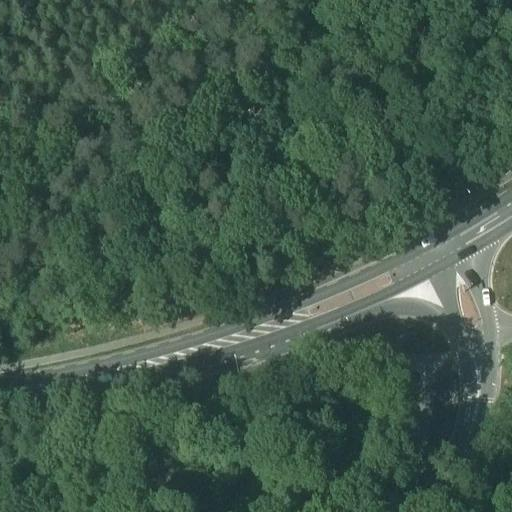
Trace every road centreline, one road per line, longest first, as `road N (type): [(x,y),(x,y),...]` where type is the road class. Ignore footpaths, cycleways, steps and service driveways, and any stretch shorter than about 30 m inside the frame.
road 1 (primary): [(151,366),(305,316),(430,257)]
road 2 (track): [(411,0),(483,225)]
road 3 (primary): [(151,366),(0,392)]
road 4 (secondary): [(419,511),(461,451),(477,401)]
